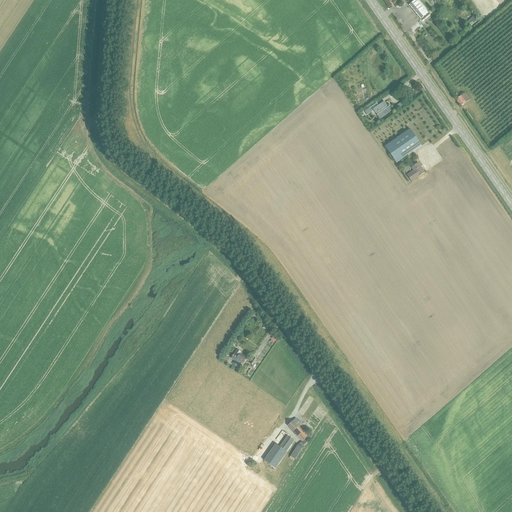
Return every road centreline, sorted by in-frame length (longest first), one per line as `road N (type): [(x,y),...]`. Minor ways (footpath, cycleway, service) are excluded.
road 1 (unclassified): [(412,511),(248,276),(104,146),(108,0)]
road 2 (secondary): [(511,206),(368,0)]
